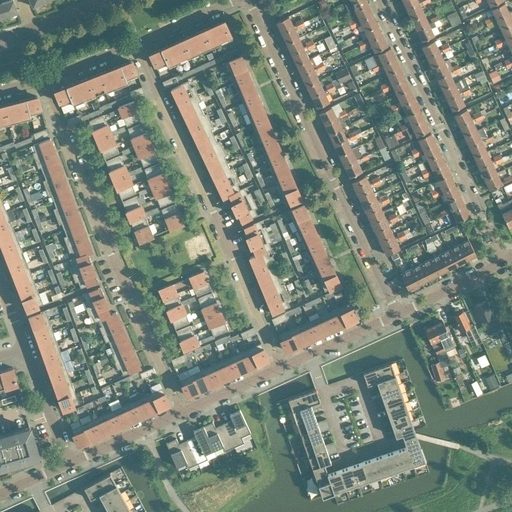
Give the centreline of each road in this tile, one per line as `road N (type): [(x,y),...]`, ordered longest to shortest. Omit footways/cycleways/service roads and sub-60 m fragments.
road 1 (residential): [(180,413),(40,83)]
road 2 (residential): [(277,369),(134,45)]
road 3 (residential): [(243,0),(394,316)]
road 4 (residential): [(380,0),(503,262)]
road 5 (residential): [(323,393),(346,460),(382,448),(359,381)]
road 6 (residential): [(68,463),(180,413)]
road 7 (residential): [(394,316),(503,262)]
